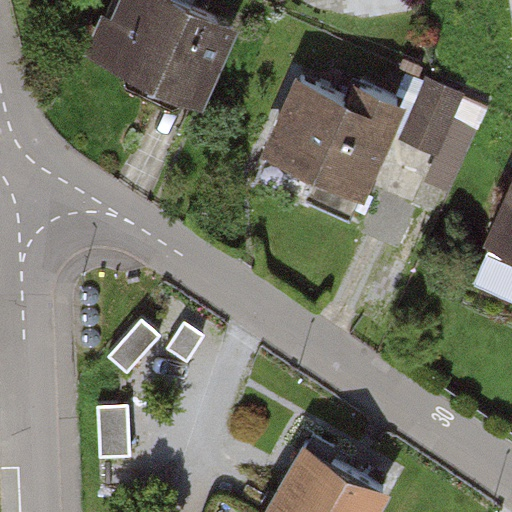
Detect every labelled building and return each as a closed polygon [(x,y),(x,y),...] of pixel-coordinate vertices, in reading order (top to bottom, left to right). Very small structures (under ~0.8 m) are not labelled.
[(217,20),(172,0),(114,0),(92,50),(185,92),(217,20)] [(337,96),(291,73),(257,142),(353,189),(399,96),(349,72),(337,96)] [(420,75),(395,136),(429,150),(419,175),(445,186),(469,129),(444,119),(456,90),(420,75)] [(511,184),(485,253),(511,263),(511,184)] [(151,316),(118,354),(137,370),(169,331),(151,316)] [(107,405),(109,455),(137,453),(135,404),(107,405)] [(374,511),(389,489),(300,435),(253,511),(374,511)]
